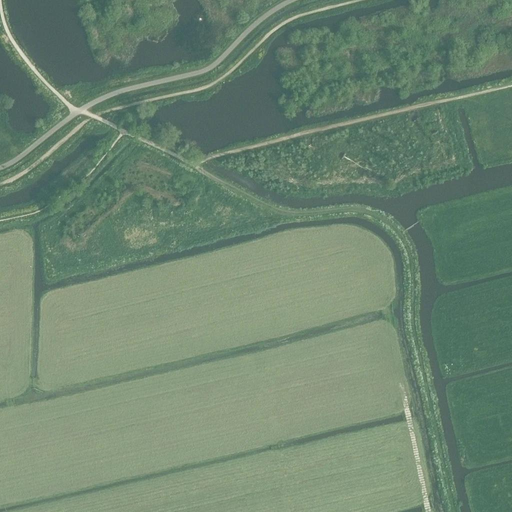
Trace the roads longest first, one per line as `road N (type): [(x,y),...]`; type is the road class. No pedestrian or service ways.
road 1 (unknown): [(0,182),(91,114),(207,85),(277,24),(353,0)]
road 2 (track): [(386,306),(429,511)]
